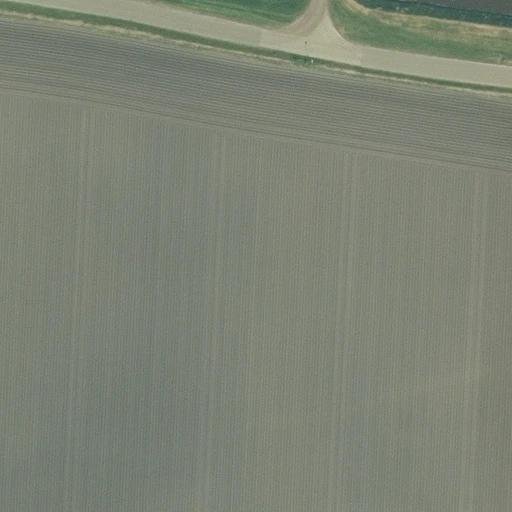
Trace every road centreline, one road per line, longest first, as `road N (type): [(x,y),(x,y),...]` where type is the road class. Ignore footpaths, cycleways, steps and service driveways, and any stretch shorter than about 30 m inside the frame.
road 1 (unclassified): [(314,42),(56,0)]
road 2 (unclassified): [(511,74),(314,42)]
